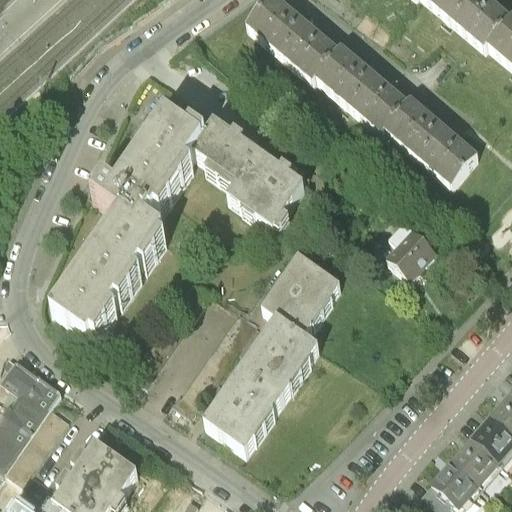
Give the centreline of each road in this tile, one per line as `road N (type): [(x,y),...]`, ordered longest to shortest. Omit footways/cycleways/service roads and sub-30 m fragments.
road 1 (residential): [(251,511),(65,384),(26,339),(16,310),(14,274),(96,89),(211,0)]
road 2 (residential): [(365,511),(511,335)]
